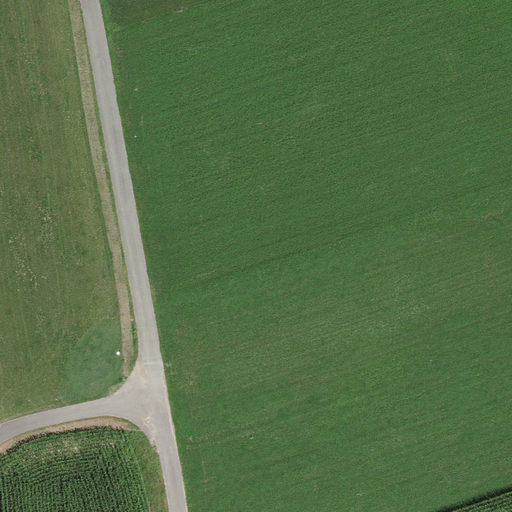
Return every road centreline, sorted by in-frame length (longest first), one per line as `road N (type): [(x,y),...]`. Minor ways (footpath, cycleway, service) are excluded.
road 1 (track): [(157,389),(80,0)]
road 2 (track): [(157,389),(0,433)]
road 3 (track): [(173,511),(157,389)]
